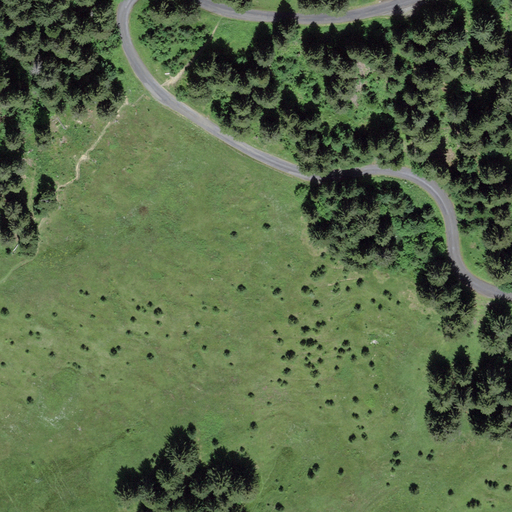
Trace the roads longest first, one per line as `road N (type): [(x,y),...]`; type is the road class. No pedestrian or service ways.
road 1 (unclassified): [(511,295),(461,272),(450,218),(429,184),(385,170),(309,176),(179,106),(129,51),(121,18),(131,0)]
road 2 (unclassified): [(194,0),(308,20),(411,0)]
